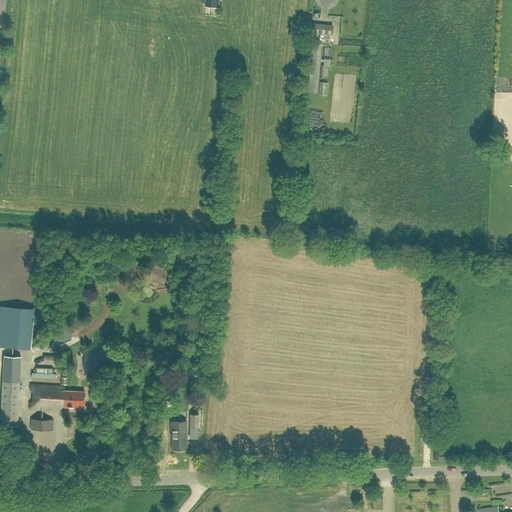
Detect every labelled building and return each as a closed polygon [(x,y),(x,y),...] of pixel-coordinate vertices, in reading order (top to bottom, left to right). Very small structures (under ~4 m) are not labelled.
[(309,23),(308,33),(332,35),(333,25),(309,23)] [(338,43),(341,35),(334,32),(331,40),(338,43)] [(17,426),(19,382),(2,381),(0,425),(17,426)] [(30,385),(30,391),(32,391),(31,402),(30,402),(29,408),(57,410),(57,406),(84,407),(84,391),(64,390),(64,388),(61,387),(61,386),(30,385)] [(189,414),(189,426),(198,427),(198,414),(189,414)] [(53,430),(53,419),(31,419),(31,429),(53,430)] [(186,421),(171,422),(171,437),(172,437),(172,450),(187,449),(186,437),(187,436),(186,421)] [(433,428),(421,428),(421,441),(433,441),(433,428)]
